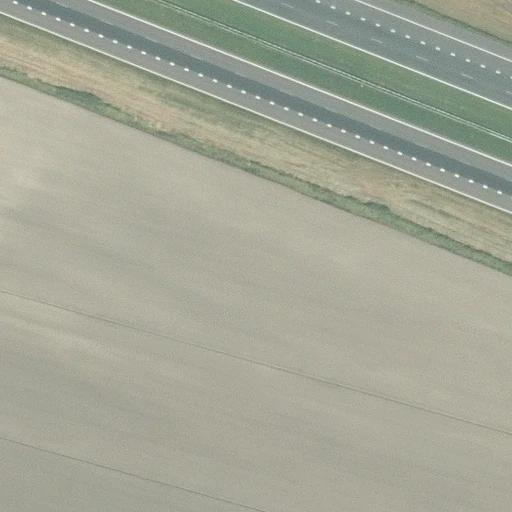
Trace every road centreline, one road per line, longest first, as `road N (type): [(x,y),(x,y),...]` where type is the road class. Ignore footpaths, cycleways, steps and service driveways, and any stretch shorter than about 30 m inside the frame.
road 1 (motorway): [(51,0),(511,180)]
road 2 (motorway): [(511,95),(263,0)]
